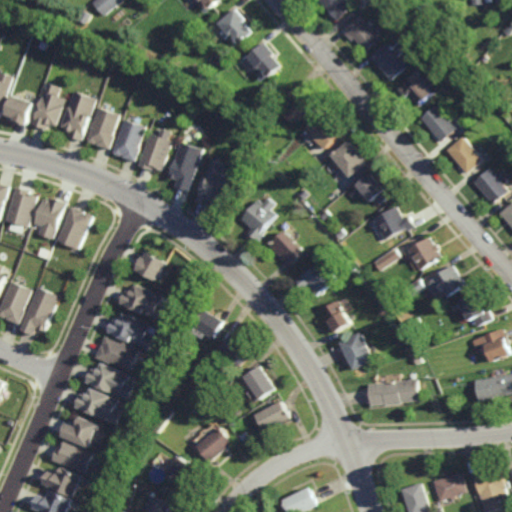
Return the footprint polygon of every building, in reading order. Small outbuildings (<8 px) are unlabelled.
[(123,0),(124,1),(108,14),(97,2),(99,0),(123,0)] [(227,0),(204,0),(210,10),(227,0)] [(341,18),(324,0),(353,0),(357,4),(341,18)] [(241,42),(236,36),(237,35),(234,32),(232,33),(222,21),(238,7),(247,17),(245,19),(255,31),(241,42)] [(376,29),(379,27),(383,32),(381,35),(383,38),(369,50),(358,37),(355,40),(348,31),(351,29),(349,27),(364,15),(376,29)] [(269,76),(264,70),(265,69),(263,66),(261,68),(250,55),(267,41),(276,52),(274,53),(283,64),(269,76)] [(399,50),(402,47),(406,52),(403,54),(412,65),(396,79),(376,56),(392,42),(399,50)] [(425,79),(428,77),(430,79),(428,81),(434,88),(438,84),(442,88),(424,105),(412,93),(409,96),(401,88),(422,69),(427,75),(424,78),(425,79)] [(18,76),(2,118),(0,117),(0,77),(1,78),(4,71),(18,76)] [(61,95),(71,99),(61,125),(55,123),(53,126),(50,124),(49,128),(36,124),(51,82),(64,87),(61,95)] [(300,125),(285,113),(293,103),(288,98),(299,85),(319,102),(300,125)] [(85,140),(72,135),(73,132),(71,131),(72,128),(65,126),(79,90),(101,99),(85,140)] [(30,124),(22,121),(23,120),(19,118),(19,120),(9,117),(10,114),(9,113),(16,94),(38,102),(30,124)] [(460,128),(445,141),(425,118),(440,105),(460,128)] [(124,114),(117,135),(119,136),(114,149),(101,144),(101,143),(99,142),(99,143),(90,140),(103,106),(124,114)] [(329,148),(309,129),(324,112),(345,132),(329,148)] [(127,120),(132,122),(134,117),(143,120),(142,125),(149,127),(139,163),(117,156),(127,120)] [(170,139),(175,141),(164,170),(156,168),(157,166),(155,166),(154,170),(140,165),(152,132),(161,135),(164,128),(173,131),(170,139)] [(271,147),(265,145),(268,137),(274,139),(271,147)] [(471,173),(451,149),(467,137),(486,161),(471,173)] [(353,176),(335,154),(353,140),(371,162),(353,176)] [(190,191),(177,186),(179,180),(170,176),(183,141),(205,150),(190,191)] [(222,181),(230,183),(223,203),(217,201),(216,204),(213,202),(212,206),(198,201),(206,177),(208,177),(214,159),(227,164),(222,181)] [(511,191),(497,205),(477,181),(493,168),(511,189),(511,191)] [(396,192),(382,204),(377,199),(374,201),(360,185),(374,172),(375,173),(378,171),(396,192)] [(0,222),(2,223),(7,202),(10,202),(13,189),(0,185),(0,222)] [(9,221),(31,228),(40,198),(34,196),(33,199),(26,196),(27,191),(19,189),(9,221)] [(306,198),(302,194),(307,189),(311,193),(306,198)] [(38,226),(47,229),(44,237),(56,241),(69,205),(48,198),(38,226)] [(278,204),(273,210),(278,215),(265,230),(268,233),(261,241),(252,233),(256,229),(244,219),(261,200),(265,203),(270,198),(278,204)] [(83,249),(62,240),(71,221),(69,220),(75,206),(97,216),(83,249)] [(407,218),(413,215),(419,227),(409,233),(407,229),(388,239),(377,219),(400,207),(407,218)] [(326,221),(322,215),(329,210),(333,216),(326,221)] [(342,239),(338,234),(345,229),(349,234),(342,239)] [(292,266),(285,258),(284,259),(271,246),(287,231),(307,252),(292,266)] [(328,244),(325,240),(331,235),(334,239),(328,244)] [(438,246),(441,244),(445,250),(442,251),(446,257),(424,270),(412,250),(434,237),(438,246)] [(384,271),(378,262),(399,248),(405,256),(384,271)] [(161,277),(160,276),(158,281),(137,270),(147,251),(169,263),(161,277)] [(339,279),(318,296),(309,285),(304,289),(297,280),(304,274),(306,276),(325,261),(339,279)] [(0,299),(0,263),(6,266),(3,273),(11,277),(0,299)] [(461,293),(460,294),(459,292),(448,300),(445,296),(441,299),(431,285),(457,266),(470,285),(461,291),(461,293)] [(416,296),(410,287),(423,279),(429,289),(416,296)] [(1,316),(14,283),(35,292),(22,325),(1,316)] [(160,306),(167,309),(161,322),(123,305),(129,291),(132,292),(133,289),(134,290),(136,285),(164,297),(160,306)] [(49,332),(40,328),(37,335),(24,330),(42,287),(64,296),(49,332)] [(483,303),(487,301),(495,319),(480,326),(478,321),(474,322),(464,301),(479,295),(483,303)] [(339,334),(331,321),(334,319),(327,309),(340,301),(354,324),(339,334)] [(218,340),(197,328),(207,311),(228,322),(218,340)] [(151,326),(147,334),(155,338),(149,350),(111,333),(117,321),(120,322),(121,318),(124,320),(127,314),(135,318),(151,326)] [(511,349),(511,356),(494,363),(489,351),(482,354),(477,341),(507,329),(511,341),(511,346),(511,347),(511,349)] [(241,368),(234,361),(232,362),(228,358),(229,356),(221,347),(236,333),(256,354),(241,368)] [(357,371),(343,343),(363,333),(378,361),(357,371)] [(132,371),(114,362),(113,364),(100,359),(110,337),(141,351),(132,371)] [(128,385),(135,388),(130,401),(90,383),(95,370),(98,372),(100,368),(102,370),(105,364),(132,376),(128,385)] [(262,402),(245,379),(263,367),(279,390),(262,402)] [(419,380),(420,380),(423,402),(405,404),(405,405),(389,407),(389,405),(375,407),(373,386),(413,381),(412,374),(418,374),(419,380)] [(511,395),(495,398),(495,400),(483,401),(480,381),(511,376),(511,395)] [(0,380),(10,385),(1,406),(0,405),(0,380)] [(118,410),(124,413),(119,426),(79,408),(84,395),(87,396),(88,394),(92,395),(94,389),(122,401),(118,410)] [(192,408),(187,405),(190,400),(195,403),(192,408)] [(268,434),(259,417),(284,403),(293,420),(268,434)] [(160,435),(153,430),(170,408),(177,413),(160,435)] [(65,437),(70,424),(78,428),(82,418),(101,426),(91,448),(65,437)] [(212,464),(200,449),(224,429),(236,445),(212,464)] [(244,442),(241,437),(248,433),(251,438),(244,442)] [(54,462),(59,448),(63,449),(66,441),(96,453),(87,475),(54,462)] [(195,493),(171,479),(184,459),(203,471),(200,476),(204,478),(195,493)] [(45,486),(50,475),(56,477),(59,469),(85,479),(77,498),(45,486)] [(510,489),(509,490),(511,499),(511,508),(500,511),(489,511),(489,510),(488,510),(485,503),(483,503),(480,493),(484,492),(479,474),(491,470),(492,473),(504,469),(510,489)] [(461,501),(456,502),(456,500),(445,503),(439,483),(466,474),(472,495),(460,499),(461,501)] [(414,511),(406,491),(424,484),(435,511),(414,511)] [(315,511),(292,511),(288,502),(313,490),(322,509),(315,511)] [(35,509),(42,511),(69,511),(74,501),(51,491),(47,499),(40,496),(35,509)] [(160,504),(161,501),(176,507),(174,511),(147,511),(149,509),(148,509),(149,505),(151,506),(152,501),(160,504)]
